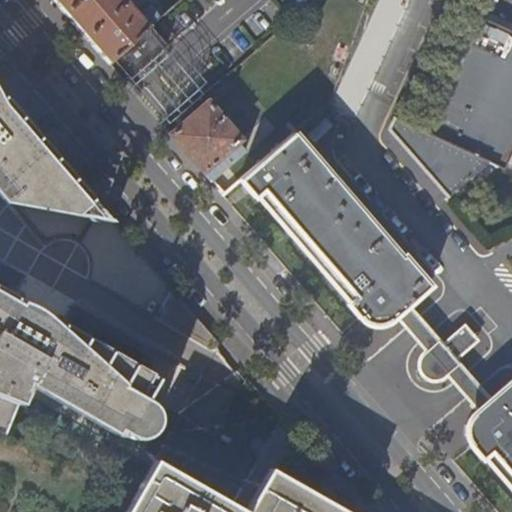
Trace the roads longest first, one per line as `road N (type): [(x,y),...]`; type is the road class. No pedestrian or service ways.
road 1 (secondary): [(449,511),(4,5)]
road 2 (secondary): [(0,38),(409,511)]
